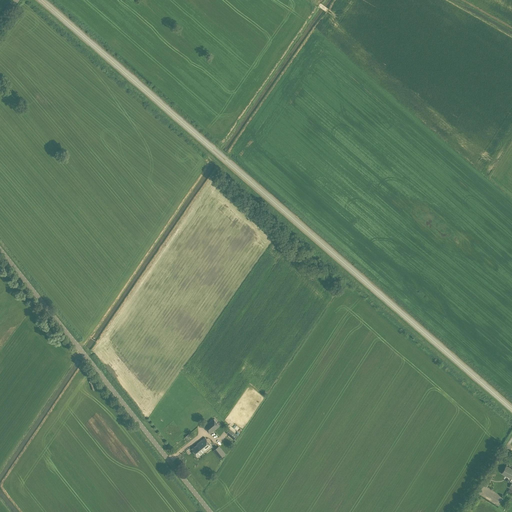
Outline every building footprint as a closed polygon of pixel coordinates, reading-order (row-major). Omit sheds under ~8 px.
[(204,426),(210,433),(219,426),(213,419),(204,426)] [(230,429),(227,433),(235,439),(238,436),(230,429)] [(197,444),(192,449),(198,457),(204,452),(204,453),(212,447),(205,437),(197,444)] [(221,457),(225,454),(221,449),(217,453),(221,457)] [(511,478),(511,469),(506,466),(502,473),(511,479),(511,478)]
